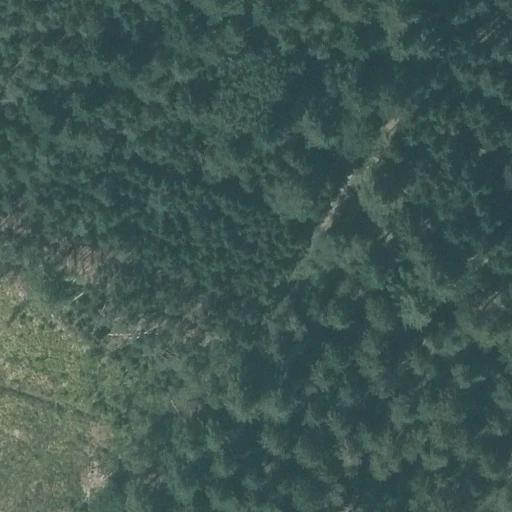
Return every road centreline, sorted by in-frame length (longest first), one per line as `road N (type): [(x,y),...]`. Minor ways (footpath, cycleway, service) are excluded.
road 1 (track): [(457,0),(309,234),(201,511)]
road 2 (track): [(350,169),(511,334)]
